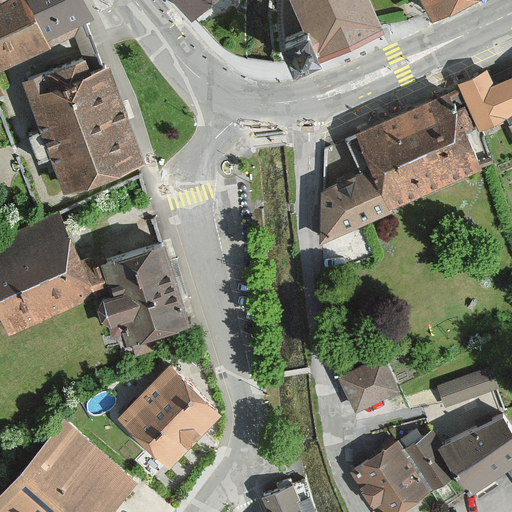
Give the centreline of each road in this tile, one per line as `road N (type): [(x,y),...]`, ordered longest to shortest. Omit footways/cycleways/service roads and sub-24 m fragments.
road 1 (residential): [(313,99),(306,242),(318,348),(345,475),(362,511)]
road 2 (residential): [(232,466),(243,405),(190,178),(244,99)]
road 3 (tertiary): [(313,99),(511,13)]
road 4 (tertiary): [(134,0),(185,62),(244,99)]
